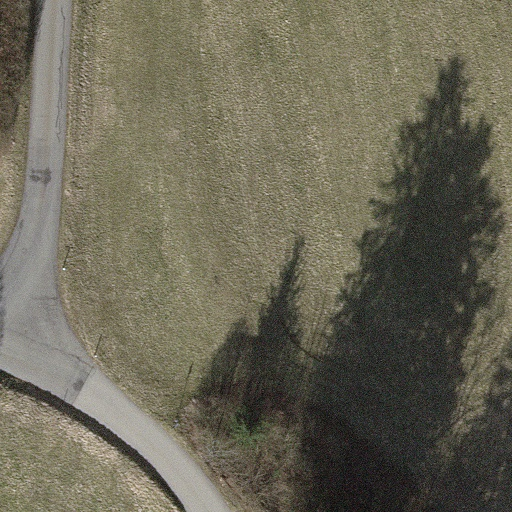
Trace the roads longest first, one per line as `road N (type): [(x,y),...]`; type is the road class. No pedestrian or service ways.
road 1 (unclassified): [(58,0),(28,346)]
road 2 (residential): [(28,346),(143,434),(203,511)]
